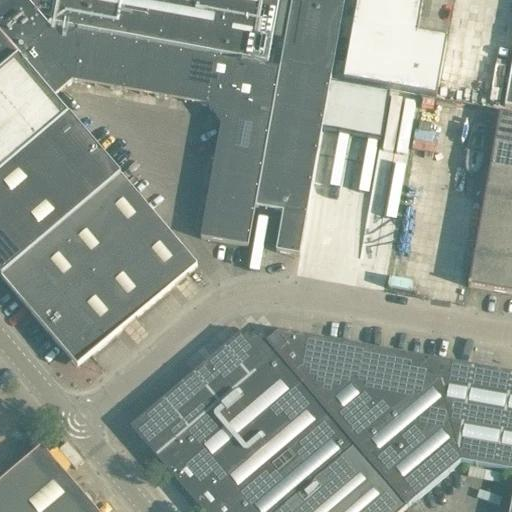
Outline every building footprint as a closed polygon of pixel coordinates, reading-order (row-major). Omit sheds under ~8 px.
[(0,0),(0,33),(18,54),(15,56),(16,57),(17,58),(51,30),(47,25),(48,24),(264,65),(265,60),(276,0),(0,0)] [(289,0),(278,62),(277,68),(327,77),(340,0),(289,0)] [(402,0),(356,0),(353,21),(413,32),(418,3),(402,0)] [(353,21),(342,78),(433,95),(444,38),(413,32),(353,21)] [(51,30),(17,58),(51,97),(53,96),(69,82),(77,35),(51,30)] [(0,69),(16,57),(15,56),(18,54),(0,33),(0,69)] [(511,33),(500,103),(511,105),(511,33)] [(77,35),(69,82),(92,86),(100,39),(77,35)] [(100,39),(92,86),(137,94),(145,47),(100,39)] [(145,47),(137,94),(159,98),(167,51),(145,47)] [(167,51),(159,98),(182,102),(190,55),(167,51)] [(190,55),(182,102),(204,105),(232,63),(190,55)] [(0,69),(0,170),(65,114),(51,97),(17,58),(16,57),(0,69)] [(232,63),(204,105),(218,124),(269,113),(276,71),(232,63)] [(297,255),(327,77),(277,68),(276,71),(269,113),(261,155),(257,178),(253,200),(252,207),(280,211),(273,251),(297,255)] [(478,136),(480,110),(468,109),(466,135),(478,136)] [(511,113),(496,111),(490,139),(511,142),(511,113)] [(218,124),(214,147),(261,155),(269,113),(218,124)] [(65,114),(0,170),(0,275),(1,277),(120,175),(116,170),(65,114)] [(357,150),(360,133),(344,130),(340,147),(357,150)] [(511,142),(490,139),(486,166),(511,170),(511,142)] [(214,147),(210,169),(257,178),(261,155),(214,147)] [(511,170),(486,166),(480,196),(511,201),(511,170)] [(210,169),(206,192),(253,200),(257,178),(210,169)] [(120,175),(1,277),(64,351),(92,353),(123,327),(135,317),(174,284),(186,273),(194,266),(197,265),(120,175)] [(206,192),(202,215),(249,223),(252,207),(253,200),(206,192)] [(511,201),(480,196),(475,226),(511,232),(511,201)] [(202,215),(198,238),(245,246),(249,223),(202,215)] [(511,232),(475,226),(469,255),(511,262),(511,232)] [(464,282),(464,284),(466,285),(466,284),(511,292),(511,262),(469,255),(464,282)] [(130,426),(128,428),(157,464),(182,493),(190,502),(198,511),(397,511),(457,462),(459,461),(511,470),(511,375),(279,333),(276,332),(263,344),(258,338),(255,341),(252,337),(249,340),(246,336),(242,340),(239,335),(220,351),(206,362),(130,426)] [(94,511),(41,449),(0,483),(0,511),(94,511)]
